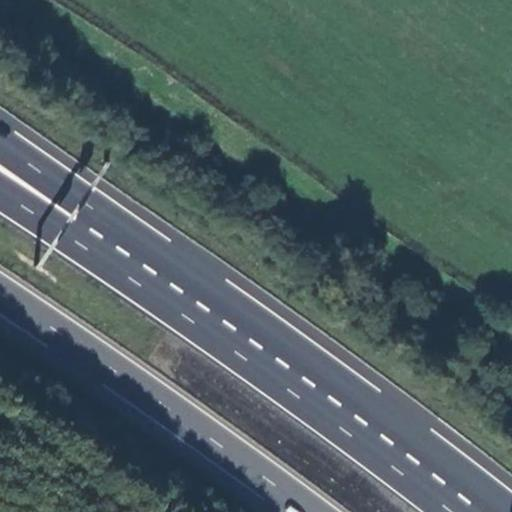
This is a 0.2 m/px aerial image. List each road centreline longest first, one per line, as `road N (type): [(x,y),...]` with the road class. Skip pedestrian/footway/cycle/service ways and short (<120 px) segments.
road 1 (trunk): [(450,511),(133,279)]
road 2 (trunk): [(0,296),(306,511)]
road 3 (motorway): [(133,279),(0,152)]
road 4 (trunk): [(133,279),(0,195)]
